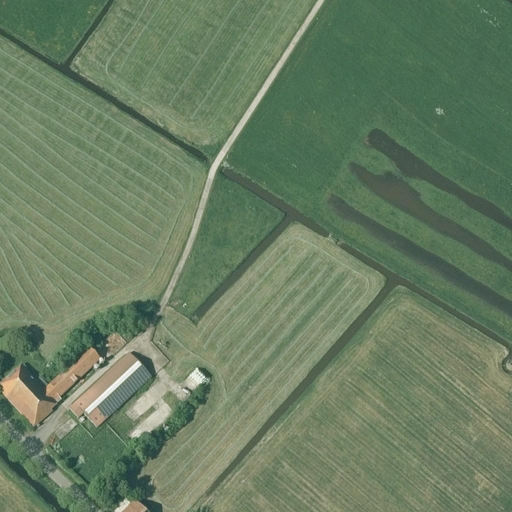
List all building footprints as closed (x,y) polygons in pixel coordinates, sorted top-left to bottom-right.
[(59,399),(100,361),(89,349),(48,387),(39,378),(35,381),(25,371),(26,370),(23,366),(22,367),(21,366),(0,384),(0,391),(33,428),(36,430),(37,428),(39,427),(37,425),(52,412),(51,411),(57,405),(60,401),(59,399)] [(96,429),(150,379),(128,354),(69,410),(77,419),(83,414),(96,429)] [(194,392),(209,380),(198,367),(183,380),(194,392)] [(125,413),(135,422),(144,412),(134,403),(125,413)] [(127,433),(134,442),(144,433),(141,429),(146,426),(143,421),(127,433)] [(144,511),(134,501),(123,511),(144,511)]
